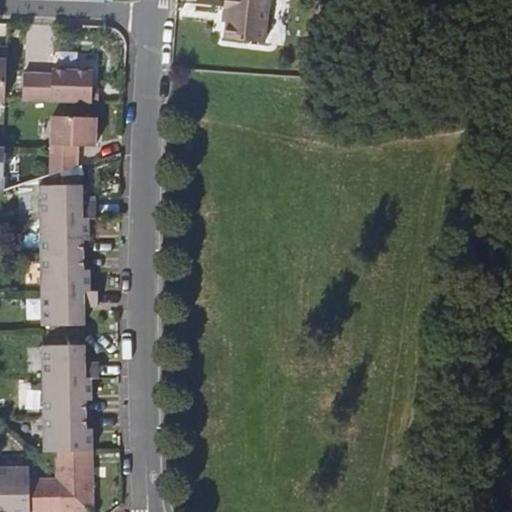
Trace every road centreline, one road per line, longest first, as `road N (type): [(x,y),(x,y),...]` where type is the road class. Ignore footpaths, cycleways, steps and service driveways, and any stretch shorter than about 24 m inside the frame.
road 1 (residential): [(151,14),(141,298),(148,511)]
road 2 (residential): [(0,7),(151,14)]
